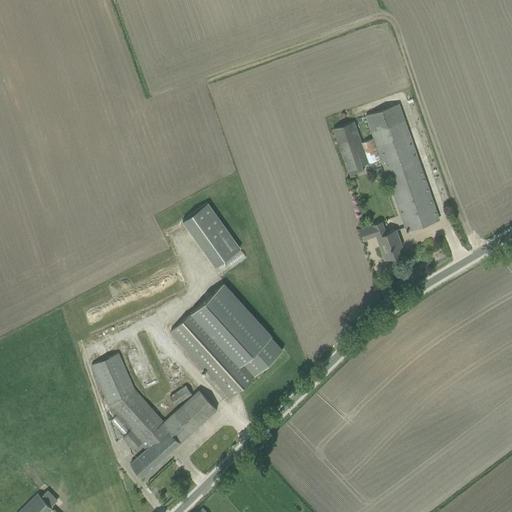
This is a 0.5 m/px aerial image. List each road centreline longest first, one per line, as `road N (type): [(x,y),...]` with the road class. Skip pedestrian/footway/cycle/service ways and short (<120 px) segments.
road 1 (track): [(478,253),(390,17),(200,81)]
road 2 (unclassified): [(177,511),(398,301),(511,233)]
